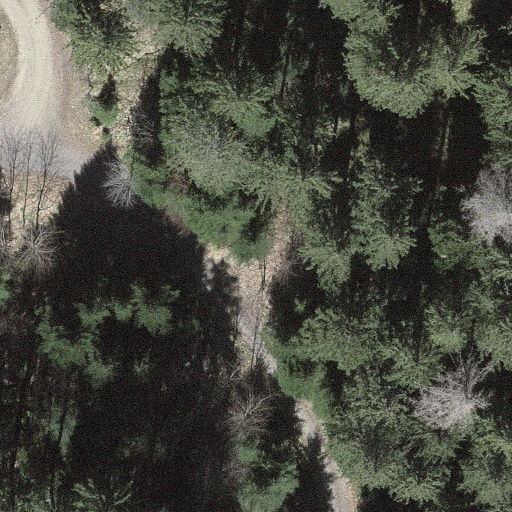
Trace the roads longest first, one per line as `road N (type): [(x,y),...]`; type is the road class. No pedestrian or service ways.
road 1 (track): [(28,130),(121,187),(200,262),(326,444),(342,511)]
road 2 (track): [(24,0),(28,130)]
